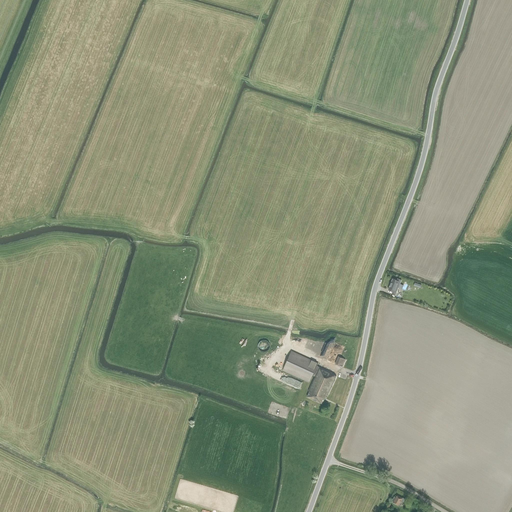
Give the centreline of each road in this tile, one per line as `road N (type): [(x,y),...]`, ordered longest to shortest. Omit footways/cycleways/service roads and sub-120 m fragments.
road 1 (tertiary): [(327,460),(467,0)]
road 2 (unclassified): [(327,460),(404,486),(446,511)]
